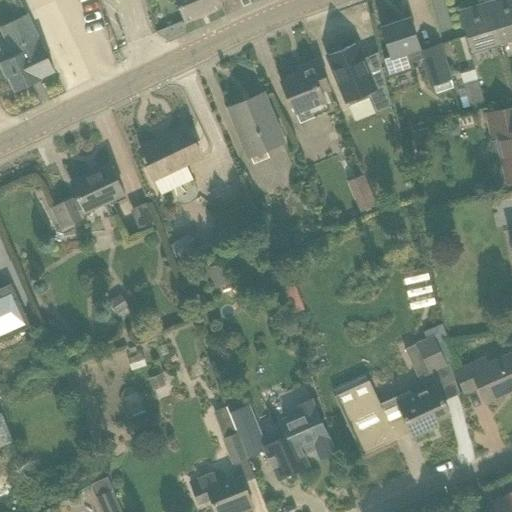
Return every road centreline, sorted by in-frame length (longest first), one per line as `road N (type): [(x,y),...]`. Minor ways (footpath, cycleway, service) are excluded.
road 1 (tertiary): [(0,144),(317,0)]
road 2 (unclassified): [(376,511),(511,456)]
